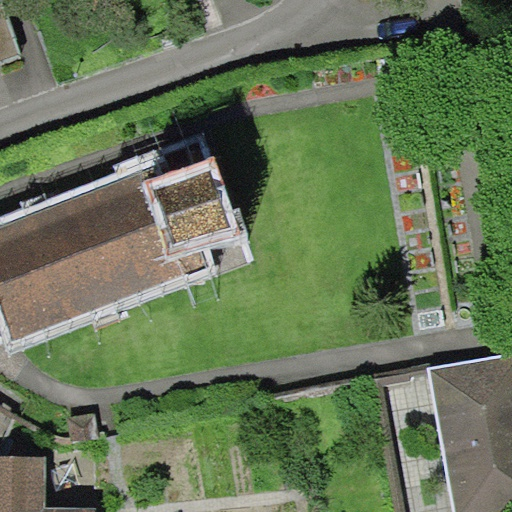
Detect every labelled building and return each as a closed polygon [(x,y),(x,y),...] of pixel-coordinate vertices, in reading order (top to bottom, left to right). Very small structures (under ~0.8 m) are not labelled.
[(0,0),(0,63),(23,56),(4,0),(0,0)] [(159,163),(163,174),(0,233),(0,279),(19,330),(204,262),(198,246),(227,236),(208,182),(196,149),(159,163)] [(511,359),(508,360),(435,371),(453,511),(486,511),(511,509),(511,359)] [(411,376),(375,383),(398,511),(406,511),(383,384),(412,379),(411,376)] [(1,456),(0,457),(0,511),(100,511),(100,508),(49,506),(49,456),(1,456)]
